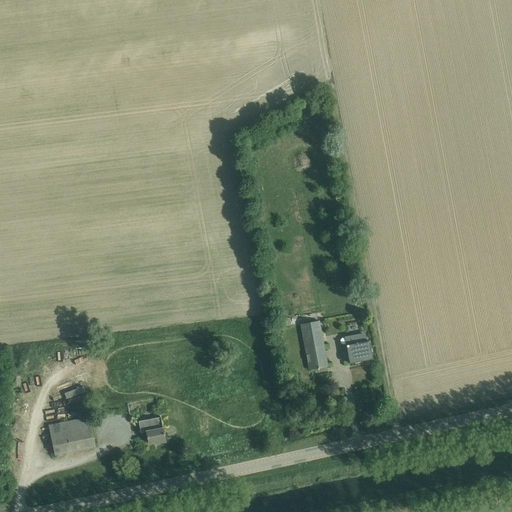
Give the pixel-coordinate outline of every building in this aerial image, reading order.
[(308,363),(309,370),(327,367),(319,321),(301,325),(305,349),(306,355),(308,363)] [(346,346),(350,364),(373,360),(369,342),(365,342),(363,334),(350,337),(351,345),(346,346)] [(45,366),(55,366),(55,355),(45,355),(45,366)] [(72,398),(74,404),(84,400),(82,394),(72,398)] [(49,425),(55,455),(95,447),(89,417),(49,425)] [(156,442),(156,444),(165,443),(160,417),(138,422),(141,433),(146,432),(148,444),(156,442)]
